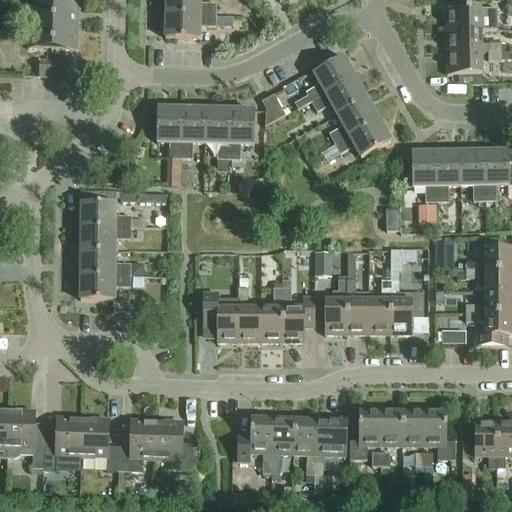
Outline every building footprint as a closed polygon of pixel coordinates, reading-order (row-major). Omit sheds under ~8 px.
[(76,53),(77,0),(28,0),(27,52),(76,53)] [(166,0),(166,17),(216,19),(216,7),(200,6),(199,0),(166,0)] [(481,34),(481,33),(496,33),(496,12),(445,13),(445,35),(481,34)] [(216,19),(166,17),(165,42),(199,43),(199,30),(215,30),(216,19)] [(445,35),(446,57),(481,56),(481,34),(445,35)] [(488,47),(488,56),(501,56),(501,47),(488,47)] [(482,78),(481,56),(446,57),(446,79),(482,78)] [(501,56),(488,56),(488,65),(502,64),(502,62),(501,56)] [(511,56),(501,56),(502,62),(502,64),(511,64),(511,56)] [(305,96),(311,105),(354,81),(343,60),(313,76),(319,88),(305,96)] [(39,80),(42,80),(65,80),(66,68),(40,67),(39,80)] [(366,102),(354,81),(311,105),(317,116),(331,108),(337,119),(366,102)] [(286,119),(274,98),(262,105),(266,112),(265,131),(286,119)] [(310,106),(307,100),(294,107),(298,113),(310,106)] [(378,124),(366,102),(337,119),(343,130),(329,138),(334,148),(378,124)] [(180,163),(181,112),(157,112),(156,146),(169,146),(169,162),(180,163)] [(181,112),(180,163),(192,163),(192,147),(205,147),(206,113),(181,112)] [(206,113),(205,147),(217,148),(217,164),(229,164),(230,114),(206,113)] [(254,114),(230,114),(229,164),(232,164),(240,164),(240,148),(253,148),(254,114)] [(378,124),(334,148),(340,158),(354,150),(360,161),(390,145),(378,124)] [(484,156),(485,206),(496,206),(496,189),(509,189),(508,155),(484,156)] [(425,207),(436,206),(435,156),(411,157),(412,191),(425,191),(425,207)] [(459,156),(435,156),(436,206),(448,206),(448,190),(460,190),(459,156)] [(484,156),(459,156),(460,190),(473,190),(473,206),(485,206),(484,156)] [(113,183),(125,184),(125,174),(113,173),(113,183)] [(140,199),(140,207),(165,207),(167,207),(167,200),(165,200),(140,199)] [(81,206),(81,231),(131,231),(131,220),(115,220),(115,207),(81,206)] [(418,209),(419,234),(436,234),(435,209),(418,209)] [(386,235),(400,235),(399,213),(385,214),(386,235)] [(80,255),(114,255),(115,243),(131,243),(131,231),(81,231),(80,255)] [(435,242),(435,274),(452,274),(453,243),(443,243),(435,242)] [(487,243),(487,252),(503,252),(503,243),(487,243)] [(465,274),(511,274),(511,251),(503,252),(487,252),(485,252),(485,265),(465,265),(465,274)] [(80,279),(130,280),(130,268),(114,268),(114,255),(80,255),(80,279)] [(390,272),(390,278),(399,278),(399,277),(402,277),(402,255),(390,255),(390,272)] [(315,256),(315,281),(330,281),(330,257),(315,256)] [(130,268),(130,280),(142,280),(142,268),(130,268)] [(485,275),(485,296),(511,295),(511,274),(465,274),(465,283),(479,283),(479,275),(485,275)] [(347,283),(346,339),(368,339),(368,304),(368,296),(355,296),(355,277),(347,277),(347,283)] [(390,298),(390,304),(389,339),(412,339),(412,322),(422,322),(423,298),(399,297),(399,278),(390,278),(390,285),(390,298)] [(130,280),(80,279),(80,304),(114,304),(114,291),(130,291),(130,280)] [(239,282),(239,291),(248,291),(248,282),(239,282)] [(324,339),(346,339),(347,283),(338,283),(338,295),(333,295),(333,304),(324,304),(324,339)] [(304,347),(304,330),(314,330),(314,302),(302,302),(302,312),(291,312),(291,285),(282,285),(282,287),(282,347),(304,347)] [(382,298),(390,298),(390,285),(382,285),(382,298)] [(273,312),(260,312),(260,347),(282,347),(282,287),(273,287),(273,312)] [(248,292),(238,292),(238,303),(238,305),(248,306),(248,292)] [(511,295),(485,296),(485,309),(465,309),(465,317),(511,317),(511,295)] [(239,312),(238,305),(238,303),(218,303),(218,297),(202,297),(202,323),(216,323),(216,347),(239,347),(239,312)] [(436,297),(436,309),(444,309),(444,297),(436,297)] [(368,304),(368,339),(389,339),(390,304),(368,304)] [(260,312),(239,312),(239,347),(260,347),(260,312)] [(511,317),(465,317),(465,326),(485,326),(485,338),(475,338),(475,350),(508,350),(508,340),(511,339),(511,317)] [(441,335),(441,347),(465,347),(465,335),(441,335)] [(0,451),(7,451),(8,415),(0,415),(0,451)] [(21,458),(33,459),(32,472),(44,473),(44,448),(33,448),(34,416),(8,415),(7,451),(9,451),(9,462),(15,462),(19,460),(21,458)] [(380,452),(380,416),(358,416),(358,445),(349,445),(349,464),(367,464),(367,452),(380,452)] [(402,451),(402,416),(380,416),(380,452),(402,451)] [(424,451),(424,416),(402,416),(402,451),(424,451)] [(455,446),(446,446),(446,416),(424,416),(424,451),(437,451),(437,465),(455,464),(455,446)] [(316,425),(314,487),(314,480),(323,480),(324,460),(345,461),(347,421),(328,421),(328,425),(316,425)] [(81,460),(82,424),(56,423),(55,449),(44,448),(44,473),(55,473),(56,459),(81,460)] [(249,468),(249,458),(263,458),(262,478),(270,478),(270,488),(273,423),(251,423),(250,438),(237,438),(236,467),(249,468)] [(280,478),(281,459),(293,459),(294,424),(273,423),(270,488),(278,488),(279,478),(280,478)] [(82,424),(81,460),(107,461),(106,475),(124,476),(124,451),(107,450),(108,425),(82,424)] [(307,460),(307,466),(306,466),(305,487),(314,487),(316,425),(294,424),(293,459),(307,460)] [(496,473),(496,426),(474,425),(474,460),(488,460),(488,473),(496,473)] [(511,425),(496,426),(496,473),(505,473),(505,461),(511,460),(511,425)] [(143,462),(155,463),(157,427),(131,426),(130,451),(124,451),(124,476),(142,476),(143,462)] [(157,427),(155,463),(181,463),(181,472),(192,473),(193,448),(182,448),(183,428),(157,427)] [(371,471),(380,471),(380,458),(371,458),(371,471)] [(380,458),(380,471),(389,471),(389,458),(380,458)] [(415,471),(424,471),(424,458),(415,458),(415,471)] [(424,458),(424,471),(432,471),(432,458),(424,458)] [(462,478),(461,505),(471,505),(471,478),(462,478)] [(358,490),(349,490),(349,502),(358,502),(358,490)]
